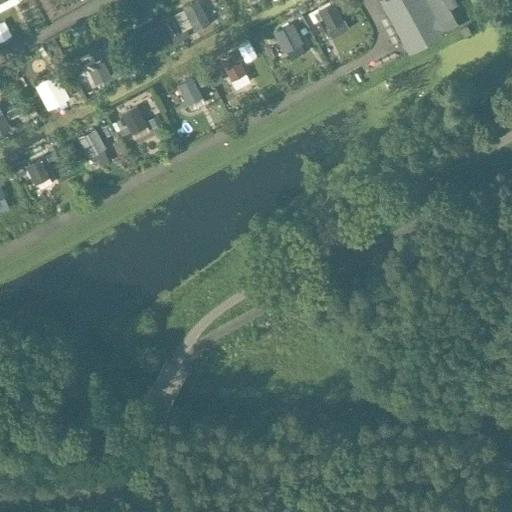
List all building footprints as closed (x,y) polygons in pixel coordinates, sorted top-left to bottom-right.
[(211,23),(199,0),(183,8),(195,31),(211,23)] [(378,0),(407,53),(458,25),(449,8),(458,3),(455,0),(378,0)] [(344,22),(334,2),(319,10),(329,29),(344,22)] [(171,44),(161,25),(142,35),(152,54),(171,44)] [(301,44),(291,25),(276,33),(286,52),(301,44)] [(246,73),(236,53),(221,61),(232,80),(246,73)] [(112,76),(102,58),(86,65),(96,85),(112,76)] [(203,98),(193,77),(177,85),(188,105),(203,98)] [(67,99),(58,80),(43,88),(52,106),(67,99)] [(147,126),(137,106),(121,114),(131,134),(147,126)] [(0,132),(11,127),(4,114),(0,116),(0,132)] [(97,131),(79,140),(87,154),(105,145),(97,131)] [(50,176),(41,158),(25,166),(35,185),(50,176)]
